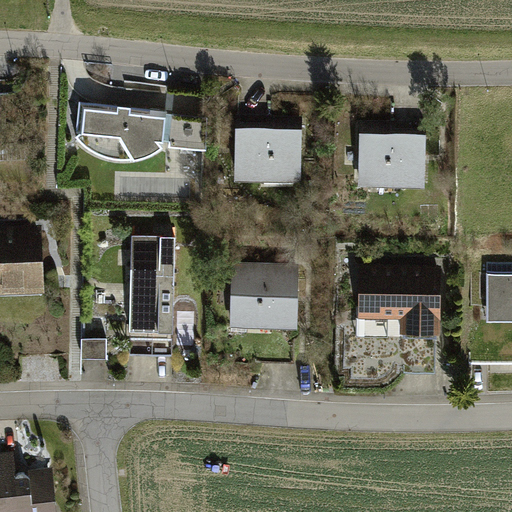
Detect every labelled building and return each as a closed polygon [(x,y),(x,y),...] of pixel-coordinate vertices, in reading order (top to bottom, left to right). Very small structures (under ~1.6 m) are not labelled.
[(167,111),(80,101),(77,137),(89,149),(105,156),(119,160),(136,159),(149,155),(160,149),(166,146),(208,149),(208,118),(167,114),(167,111)] [(301,123),(237,123),(236,170),(300,171),(301,123)] [(426,129),(362,128),(361,180),(424,181),(426,129)] [(0,287),(42,287),(41,230),(0,231),(0,287)] [(175,238),(134,237),(132,329),(160,330),(161,314),(173,314),(175,238)] [(298,266),(235,264),(233,321),(296,322),(298,266)] [(439,267),(365,267),(365,313),(407,313),(407,332),(439,332),(439,267)] [(511,273),(488,274),(489,320),(511,320),(511,273)] [(83,318),(83,354),(106,354),(106,319),(83,318)] [(6,455),(0,455),(0,511),(54,511),(56,511),(51,470),(29,472),(24,478),(9,480),(6,455)]
